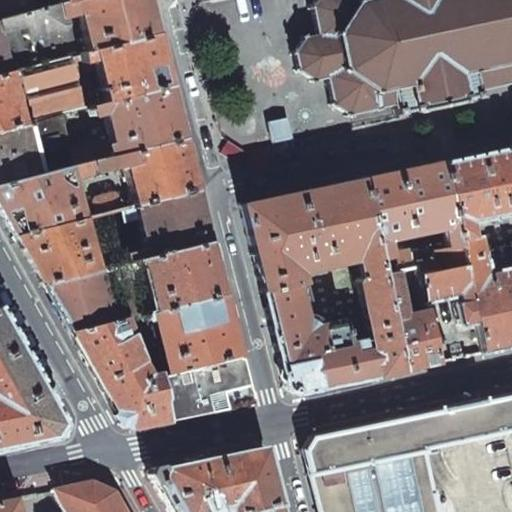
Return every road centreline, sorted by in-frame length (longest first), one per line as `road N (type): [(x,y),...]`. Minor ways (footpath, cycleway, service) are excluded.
road 1 (residential): [(209,193),(495,132)]
road 2 (residential): [(511,367),(271,421)]
road 3 (residential): [(209,193),(271,421)]
road 4 (residential): [(108,454),(0,262)]
road 5 (residential): [(162,0),(209,193)]
road 6 (residential): [(271,421),(108,454)]
